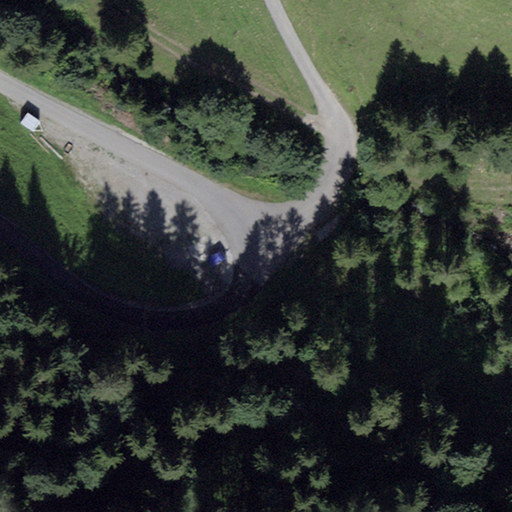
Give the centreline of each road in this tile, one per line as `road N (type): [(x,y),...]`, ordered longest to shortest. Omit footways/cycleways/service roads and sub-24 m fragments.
road 1 (unclassified): [(297,234),(222,305),(149,310),(43,263),(0,234)]
road 2 (unclassified): [(297,234),(0,82)]
road 3 (unclassified): [(273,0),(324,92),(342,150),(320,212),(297,234)]
road 4 (track): [(127,0),(291,105),(332,118)]
